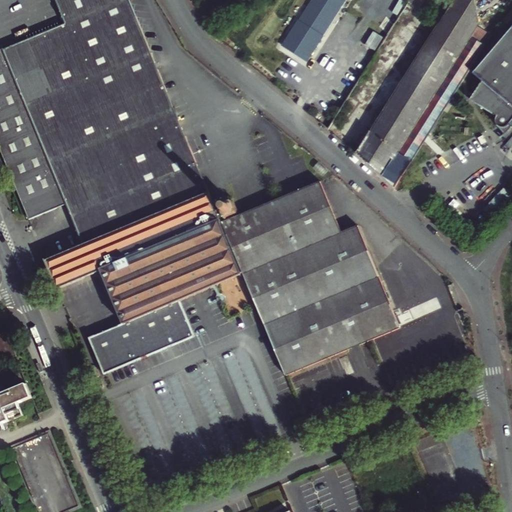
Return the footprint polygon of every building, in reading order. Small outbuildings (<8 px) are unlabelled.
[(54,0),(65,24),(0,51),(0,149),(9,171),(29,219),(66,203),(83,243),(44,260),(57,291),(59,290),(103,272),(125,324),(91,339),(107,375),(196,335),(180,299),(215,284),(240,273),(240,272),(220,224),(219,222),(221,221),(205,180),(128,0),(54,0)] [(346,0),(311,0),(286,41),(310,57),(346,0)] [(437,25),(357,154),(394,188),(489,38),(487,33),(477,26),(478,24),(474,0),(453,0),(437,26),(437,25)] [(496,117),(495,120),(496,124),(498,127),(499,128),(502,131),(506,133),(510,126),(511,127),(511,25),(472,75),(481,82),(470,100),(491,114),(496,117)] [(259,306),(287,375),(369,342),(403,328),(361,226),(345,232),(324,181),(220,224),(240,272),(244,271),(259,306)] [(238,214),(232,198),(215,204),(222,220),(238,214)] [(225,289),(231,311),(248,307),(242,284),(225,289)] [(8,331),(0,334),(0,342),(10,338),(8,331)] [(0,349),(13,344),(10,338),(0,342),(0,349)] [(0,351),(2,356),(16,350),(13,344),(0,349),(0,351)] [(2,356),(4,362),(16,357),(18,356),(16,350),(2,356)] [(99,367),(94,369),(97,378),(102,376),(99,367)] [(4,424),(24,415),(19,403),(33,398),(27,384),(4,393),(0,382),(0,431),(6,429),(4,424)]
